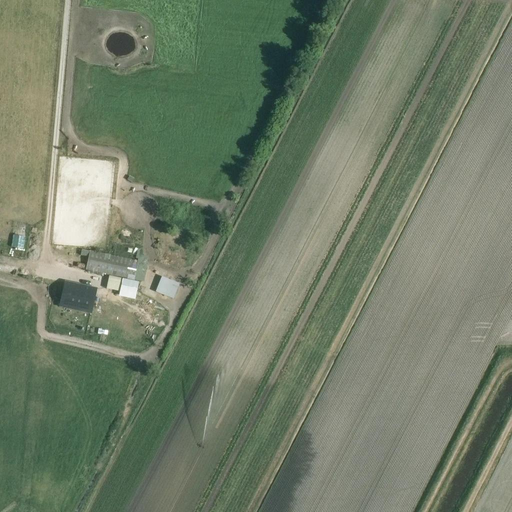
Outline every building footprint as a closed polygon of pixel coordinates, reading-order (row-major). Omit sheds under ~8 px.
[(96,246),(122,249),(124,230),(99,227),(96,246)] [(128,243),(124,251),(133,255),(137,247),(128,243)] [(133,281),(135,272),(138,261),(90,251),(88,257),(86,270),(133,281)] [(122,279),(109,276),(106,289),(120,291),(122,279)] [(161,277),(155,292),(173,299),(179,284),(161,277)] [(123,279),(119,297),(135,301),(139,282),(123,279)] [(64,282),(59,308),(92,314),(97,289),(64,282)]
